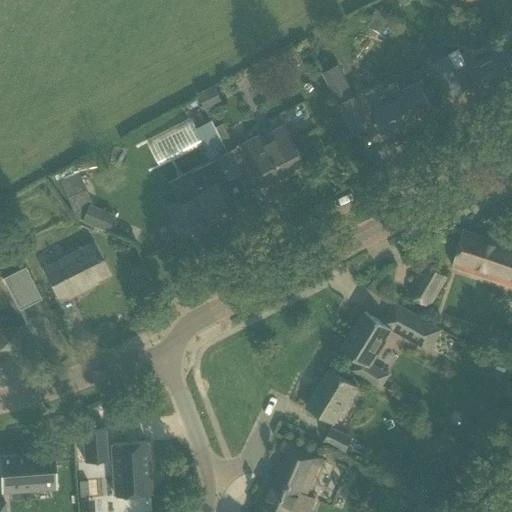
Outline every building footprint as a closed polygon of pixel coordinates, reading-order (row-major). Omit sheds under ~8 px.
[(375,9),(367,26),(384,34),(392,16),(375,9)] [(448,55),(433,63),(440,78),(450,97),(464,89),(470,101),(496,87),(494,84),(511,74),(511,59),(509,54),(505,47),(456,71),(448,55)] [(334,94),(348,86),(345,79),(343,76),(328,83),(334,94)] [(374,112),(386,136),(416,121),(415,118),(433,109),(425,92),(421,94),(416,84),(401,92),(397,85),(383,92),(389,104),(374,112)] [(214,86),(198,93),(206,110),(222,102),(214,86)] [(339,104),(355,134),(372,125),(356,95),(339,104)] [(236,148),(226,153),(238,174),(250,168),(259,185),(269,180),(273,187),(284,181),(282,177),(304,166),(295,148),(284,127),(261,138),(260,136),(240,146),(236,148)] [(181,202),(169,208),(174,219),(184,238),(231,214),(227,207),(248,196),(238,174),(226,153),(214,159),(212,160),(213,161),(190,173),(190,172),(170,182),(181,202)] [(79,220),(107,232),(114,215),(94,206),(77,171),(59,179),(79,220)] [(463,230),(453,268),(471,275),(511,286),(511,246),(504,244),(463,230)] [(50,282),(60,301),(85,288),(84,286),(108,274),(99,256),(93,243),(43,269),(50,282)] [(424,266),(408,294),(430,306),(446,279),(424,266)] [(2,278),(7,289),(29,277),(24,267),(2,278)] [(352,371),(382,389),(391,373),(374,363),(383,347),(393,330),(430,352),(443,330),(396,302),(383,324),(365,314),(343,352),(358,361),(352,371)] [(0,349),(18,348),(17,328),(0,329),(0,349)] [(306,408),(333,425),(357,387),(329,370),(306,408)] [(469,437),(495,451),(501,439),(475,425),(469,437)] [(325,441),(346,451),(352,438),(331,428),(325,441)] [(105,429),(82,430),(84,462),(107,460),(106,444),(105,429)] [(146,441),(111,443),(114,496),(150,494),(146,441)] [(269,476),(253,511),(307,511),(309,509),(311,510),(315,499),(307,496),(308,494),(324,459),(304,450),(285,441),(277,459),(281,461),(273,478),(269,476)] [(476,449),(472,455),(483,462),(475,475),(482,479),(494,459),(476,449)] [(54,452),(0,455),(0,493),(0,494),(57,490),(54,452)]
